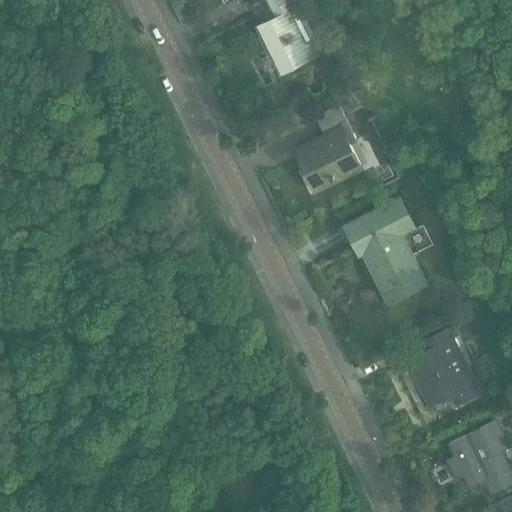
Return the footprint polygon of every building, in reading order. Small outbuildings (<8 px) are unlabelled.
[(258,26),(280,72),(317,54),(310,39),(312,39),(306,27),(298,30),(289,11),(297,7),(294,0),(267,0),(276,17),(258,26)] [(324,134),(294,149),(303,167),(309,164),(319,183),(342,172),(344,176),(362,167),(350,144),(356,141),(338,104),(314,116),(324,134)] [(426,283),(396,223),(409,217),(399,197),(345,224),(360,254),(364,253),(388,302),(426,283)] [(453,393),(458,403),(478,393),(466,368),(452,340),(454,339),(449,329),(426,340),(431,350),(408,361),(430,404),(453,393)] [(483,478),(491,493),(511,482),(511,472),(501,450),(509,446),(497,420),(449,443),(455,455),(447,459),(456,478),(464,474),(469,485),(483,478)] [(511,511),(511,496),(500,503),(504,511),(511,511)]
